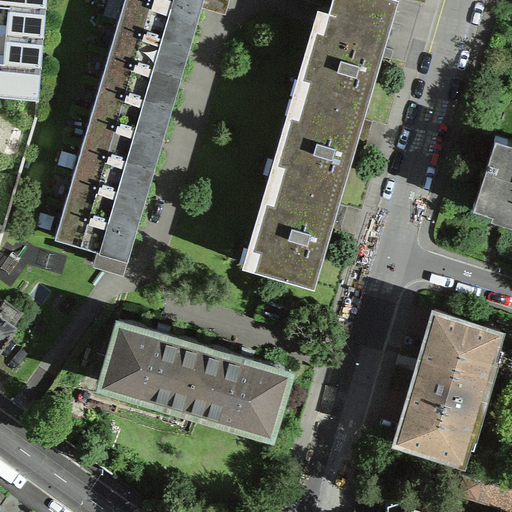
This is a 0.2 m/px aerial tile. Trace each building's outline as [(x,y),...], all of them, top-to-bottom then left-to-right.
[(0,0),(0,95),(37,99),(45,0),(0,0)] [(123,0),(55,235),(120,254),(194,0),(123,0)] [(297,91),(296,92),(365,112),(382,55),(391,58),(393,53),(394,48),(384,45),(397,0),(308,0),(330,6),(323,28),(316,25),(302,75),(310,77),(305,93),(297,91)] [(360,128),(365,112),(296,92),(296,94),(304,96),(299,113),(291,110),(277,160),(285,162),(280,178),(272,176),(272,177),(340,197),(360,128)] [(511,215),(511,138),(496,134),(473,203),(511,215)] [(272,177),(271,179),(279,181),(274,198),(266,195),(252,245),(260,247),(255,263),(247,261),(247,263),(315,283),(335,214),(340,197),(272,177)] [(474,428),(494,357),(487,355),(496,327),(440,310),(418,385),(403,436),(458,454),(467,426),(474,428)] [(0,313),(0,346),(14,327),(13,327),(15,324),(0,313)] [(186,405),(205,342),(200,341),(198,347),(178,341),(180,335),(152,327),(146,325),(144,331),(124,325),(126,319),(119,317),(109,351),(101,380),(186,405)] [(262,365),(264,360),(236,352),(230,350),(228,355),(208,350),(209,344),(205,342),(186,405),(272,430),(290,368),(284,366),(282,371),(262,365)] [(511,486),(462,471),(456,490),(511,507),(511,486)] [(442,511),(443,500),(415,491),(386,500),(385,511),(442,511)]
